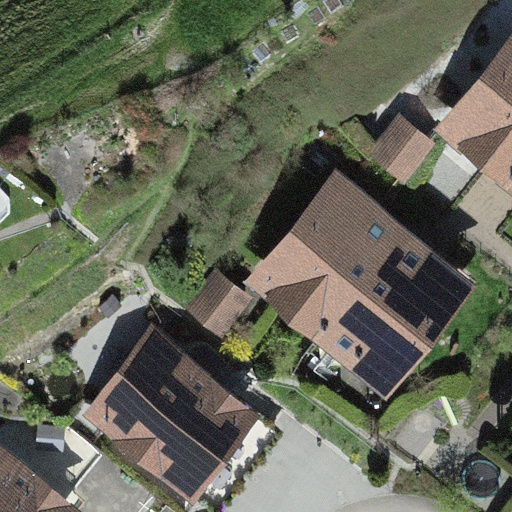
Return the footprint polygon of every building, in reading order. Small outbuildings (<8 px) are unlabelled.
[(511,182),(511,39),(441,125),(511,182)] [(413,166),(433,121),(394,104),(374,149),(413,166)] [(475,285),(338,172),(245,285),(383,397),(475,285)] [(263,417),(150,330),(84,415),(197,502),(263,417)] [(0,448),(0,511),(78,511),(80,510),(0,448)]
